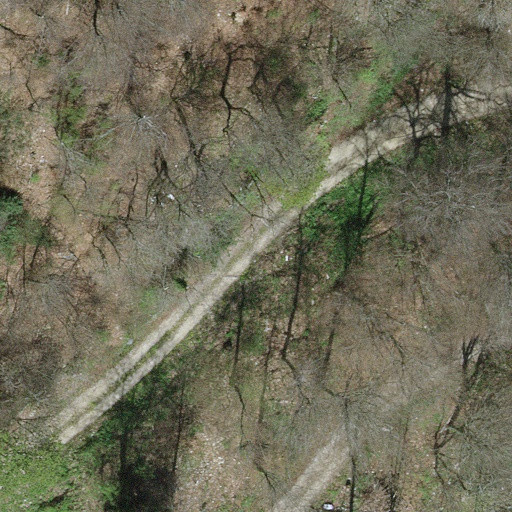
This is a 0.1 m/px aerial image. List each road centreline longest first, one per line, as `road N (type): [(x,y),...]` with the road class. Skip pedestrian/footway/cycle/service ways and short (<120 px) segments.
road 1 (track): [(0,475),(31,457),(300,195),(440,101),(511,94)]
road 2 (track): [(297,511),(392,410),(494,327),(511,323)]
